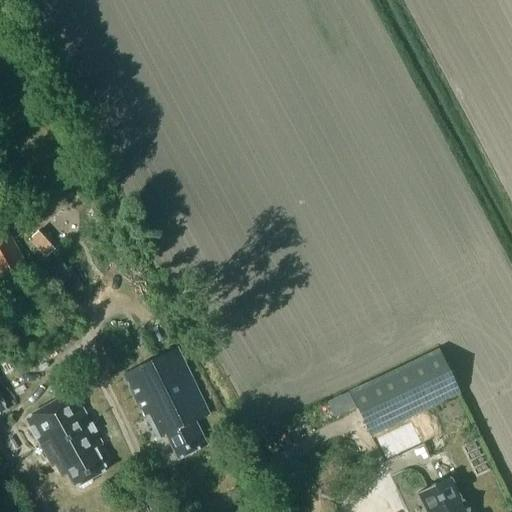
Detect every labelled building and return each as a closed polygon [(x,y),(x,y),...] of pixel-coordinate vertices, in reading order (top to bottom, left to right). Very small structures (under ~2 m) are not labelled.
[(43,225),(30,237),(46,255),(59,242),(43,225)] [(11,236),(0,242),(0,278),(2,283),(29,268),(11,236)] [(62,271),(71,291),(87,283),(77,263),(62,271)] [(204,412),(172,349),(121,375),(143,417),(144,416),(156,438),(164,434),(175,457),(202,443),(190,420),(204,412)] [(435,349),(327,401),(335,419),(357,409),(363,422),(369,434),(456,393),(435,349)] [(0,404),(10,400),(0,381),(0,404)] [(64,388),(16,413),(22,425),(26,423),(31,431),(26,433),(30,441),(41,463),(44,461),(51,474),(56,471),(63,485),(67,483),(71,484),(77,481),(78,477),(96,468),(85,447),(92,443),(85,428),(79,431),(77,426),(82,423),(64,388)] [(459,499),(457,499),(446,476),(415,491),(424,511),(464,511),(465,511),(465,509),(465,507),(465,506),(464,505),(464,504),(463,503),(461,501),(460,500),(459,499)] [(239,484),(228,489),(232,500),(244,496),(239,484)]
